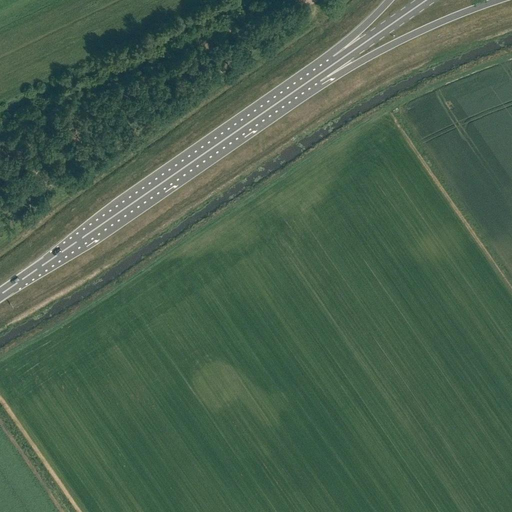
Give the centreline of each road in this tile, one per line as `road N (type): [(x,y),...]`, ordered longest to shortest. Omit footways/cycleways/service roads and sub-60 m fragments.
road 1 (track): [(305,0),(315,15),(0,242)]
road 2 (primary): [(0,295),(303,86)]
road 3 (primary): [(303,86),(503,0)]
road 4 (primary): [(303,86),(429,0)]
road 5 (primary): [(391,0),(303,86)]
